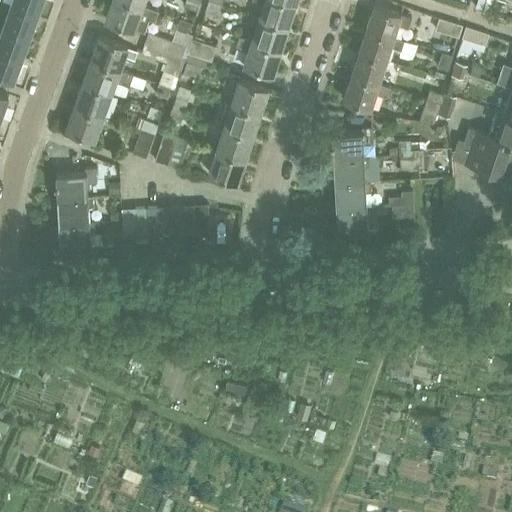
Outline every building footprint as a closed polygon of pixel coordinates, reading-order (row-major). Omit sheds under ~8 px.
[(12,0),(11,3),(38,12),(42,0),(12,0)] [(142,5),(128,0),(111,0),(105,17),(144,32),(150,17),(156,19),(159,9),(143,3),(142,5)] [(197,9),(199,0),(186,0),(185,5),(197,9)] [(218,2),(212,0),(205,0),(203,9),(215,13),(218,2)] [(257,0),(264,2),(260,16),(288,25),(296,3),(288,0),(257,0)] [(511,0),(476,0),(475,6),(488,11),(491,0),(511,0)] [(11,3),(3,25),(30,35),(38,12),(11,3)] [(374,3),(366,26),(393,35),(397,23),(408,26),(412,15),(401,12),(374,3)] [(252,39),(281,49),(288,25),(260,16),(252,39)] [(458,35),(463,24),(439,16),(435,28),(458,35)] [(3,25),(0,33),(0,49),(22,58),(30,35),(3,25)] [(462,37),(486,44),(490,33),(466,25),(462,37)] [(393,36),(393,35),(366,26),(359,49),(386,58),(390,45),(401,48),(404,39),(393,36)] [(149,31),(145,41),(182,55),(186,44),(149,31)] [(99,34),(90,58),(119,68),(120,66),(127,45),(99,34)] [(236,44),(249,48),(244,63),(273,72),(281,49),(252,39),(240,34),(236,44)] [(211,60),(216,45),(192,37),(187,52),(211,60)] [(182,55),(145,41),(141,52),(167,61),(164,69),(176,74),(182,55)] [(22,58),(0,49),(0,74),(14,80),(22,58)] [(359,49),(351,73),(378,81),(386,58),(359,49)] [(443,50),(438,65),(447,68),(452,54),(443,50)] [(82,81),(111,91),(115,79),(129,84),(129,83),(133,73),(119,68),(90,58),(82,81)] [(467,63),(456,59),(451,73),(463,77),(467,63)] [(188,60),(184,71),(197,75),(200,64),(188,60)] [(142,88),(146,78),(135,74),(133,73),(129,83),(131,84),(142,88)] [(378,81),(351,73),(344,96),(371,104),(375,91),(388,95),(391,86),(378,82),(378,81)] [(239,78),(232,102),(260,111),(268,88),(239,78)] [(82,81),(74,103),(102,114),(111,91),(82,81)] [(168,97),(171,86),(159,82),(155,92),(168,97)] [(189,98),(192,88),(180,84),(177,95),(189,98)] [(429,88),(426,98),(440,103),(444,93),(429,88)] [(457,95),(445,91),(444,93),(440,103),(437,112),(449,116),(457,95)] [(0,92),(0,117),(0,118),(8,95),(0,92)] [(437,112),(440,103),(426,98),(418,122),(432,127),(437,112)] [(232,102),(224,125),(253,135),(260,111),(232,102)] [(102,114),(74,103),(65,127),(93,138),(102,114)] [(159,120),(163,109),(151,105),(147,115),(159,120)] [(180,121),(185,111),(172,107),(169,117),(180,121)] [(511,116),(506,114),(499,111),(491,135),(511,143),(511,116)] [(224,125),(217,148),(245,158),(253,135),(224,125)] [(373,141),(372,125),(363,126),(363,132),(334,133),(335,159),(370,156),(365,156),(364,141),(373,141)] [(437,136),(441,136),(445,133),(445,129),(442,125),(438,125),(434,128),(434,132),(437,136)] [(146,156),(155,132),(140,127),(132,151),(146,156)] [(510,182),(511,176),(511,143),(491,135),(471,128),(466,142),(474,144),(467,161),(492,170),(490,175),(510,182)] [(180,167),(189,138),(164,130),(155,159),(180,167)] [(399,140),(400,155),(411,154),(411,149),(411,140),(399,140)] [(245,158),(217,148),(209,172),(237,182),(245,158)] [(411,154),(400,155),(400,169),(425,168),(424,149),(411,149),(411,154)] [(370,156),(335,159),(336,184),(372,182),(372,181),(366,181),(366,168),(371,168),(370,156)] [(57,173),(58,198),(93,196),(93,194),(88,195),(87,183),(97,182),(96,167),(86,167),(86,171),(57,173)] [(109,194),(121,193),(120,180),(108,181),(109,194)] [(372,182),(336,184),(337,209),(367,207),(367,193),(372,193),(372,182)] [(392,204),(392,205),(414,204),(413,189),(401,190),(401,194),(388,195),(389,204),(392,204)] [(93,196),(58,198),(59,223),(95,221),(95,219),(90,220),(89,206),(94,206),(93,196)] [(208,202),(195,203),(196,232),(210,232),(208,202)] [(183,203),(170,204),(172,234),(185,233),(183,203)] [(195,203),(183,203),(185,233),(196,232),(195,203)] [(170,204),(159,205),(161,234),(172,234),(170,204)] [(414,204),(392,205),(393,229),(415,229),(414,204)] [(147,205),(135,206),(137,236),(148,235),(147,205)] [(159,205),(147,205),(148,235),(161,234),(159,205)] [(137,236),(135,206),(122,207),(123,236),(137,236)] [(373,206),(367,207),(337,209),(338,234),(368,233),(368,218),(373,218),(373,206)] [(95,221),(59,223),(61,248),(91,247),(90,232),(95,231),(95,221)] [(102,245),(102,252),(115,252),(114,244),(102,245)]
